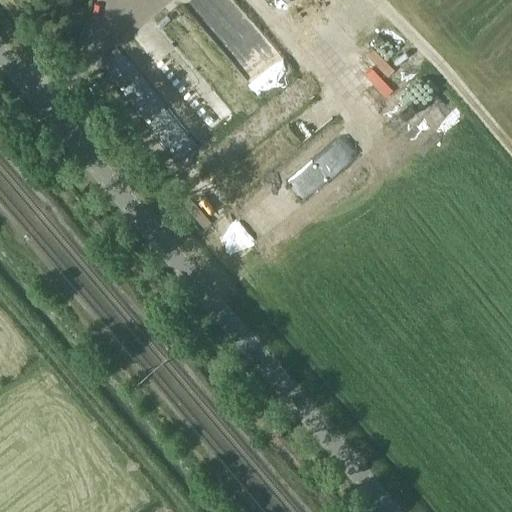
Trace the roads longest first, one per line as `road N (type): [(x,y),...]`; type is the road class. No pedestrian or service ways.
road 1 (unclassified): [(392,511),(0,51)]
road 2 (track): [(41,100),(166,0)]
